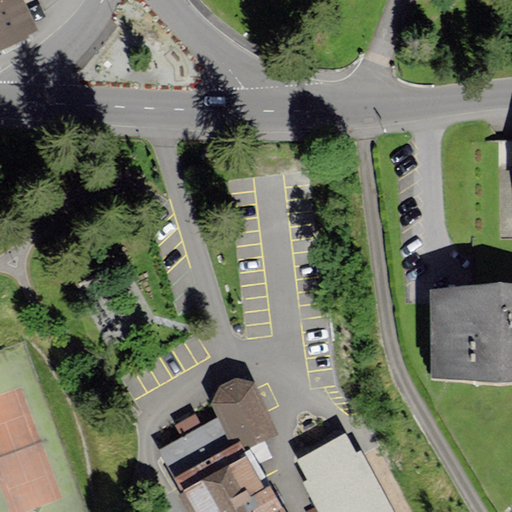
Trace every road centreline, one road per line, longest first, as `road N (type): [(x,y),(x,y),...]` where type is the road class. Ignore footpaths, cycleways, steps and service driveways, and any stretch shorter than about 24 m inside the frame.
road 1 (tertiary): [(275,112),(21,106)]
road 2 (tertiary): [(511,93),(275,112)]
road 3 (unclassified): [(171,0),(275,112)]
road 4 (unclassified): [(101,0),(26,82),(21,106)]
